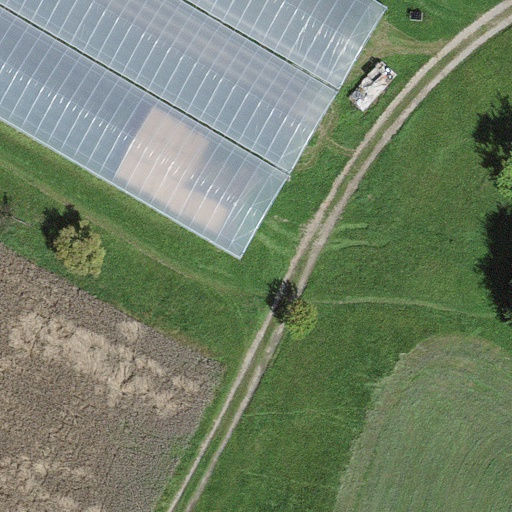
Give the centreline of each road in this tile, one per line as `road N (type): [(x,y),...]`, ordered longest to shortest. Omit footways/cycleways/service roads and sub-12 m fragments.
road 1 (track): [(189,511),(377,142),(485,37),(511,21)]
road 2 (track): [(511,329),(402,298),(290,304),(0,153)]
